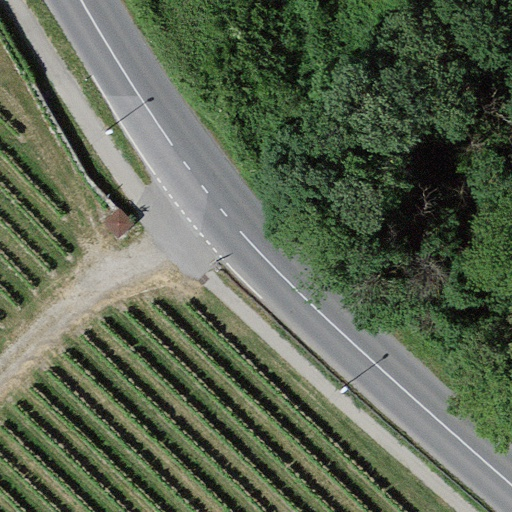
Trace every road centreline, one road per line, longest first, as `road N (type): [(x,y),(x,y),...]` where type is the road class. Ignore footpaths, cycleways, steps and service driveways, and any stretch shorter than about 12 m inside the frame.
road 1 (tertiary): [(85,0),(226,215),(327,320),(511,484)]
road 2 (track): [(226,215),(101,286),(0,376)]
